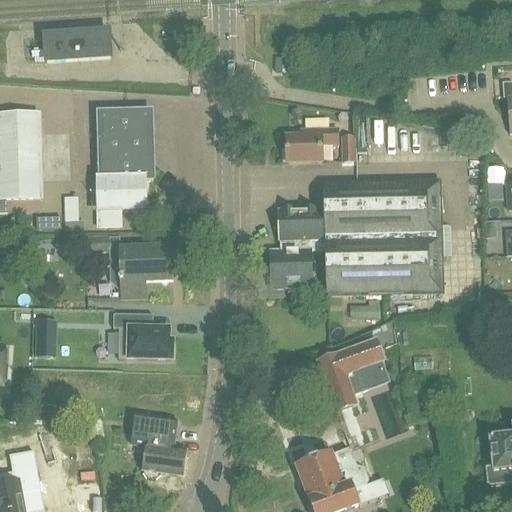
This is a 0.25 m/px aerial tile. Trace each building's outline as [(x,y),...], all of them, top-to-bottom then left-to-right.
[(112,62),(110,33),(42,38),(44,67),(112,62)] [(463,78),(454,79),(456,99),(465,98),(463,78)] [(511,84),(502,86),(503,102),(507,101),(509,137),(511,137),(511,84)] [(151,115),(140,115),(99,116),(100,182),(96,182),(97,198),(91,198),(91,210),(97,209),(98,230),(111,230),(111,214),(145,214),(144,183),(152,182),(151,115)] [(0,117),(0,215),(8,215),(7,202),(41,201),(39,116),(0,117)] [(356,118),(358,155),(367,154),(366,117),(356,118)] [(393,130),(382,130),(382,157),(393,157),(393,130)] [(339,147),(339,132),(302,133),(303,139),(286,140),(287,166),(323,165),(322,148),(339,147)] [(341,138),(342,164),(356,164),(356,137),(341,138)] [(451,228),(441,228),(439,185),(324,187),(324,211),(280,212),(280,243),(281,243),(282,253),(272,254),(272,291),(290,291),(290,293),(312,293),(312,273),(316,273),(316,263),(311,263),(310,255),(326,254),(327,299),(443,297),(441,260),(452,259),(451,228)] [(323,206),(321,188),(311,189),(313,207),(323,206)] [(64,199),(65,224),(80,224),(79,199),(64,199)] [(37,232),(61,231),(61,219),(36,220),(37,232)] [(170,252),(121,253),(120,239),(110,239),(110,237),(84,239),(84,255),(110,254),(110,284),(121,294),(121,303),(148,302),(147,285),(171,284),(170,252)] [(119,331),(118,361),(172,363),(173,344),(169,344),(169,332),(153,332),(153,318),(113,317),(113,331),(119,331)] [(35,326),(35,341),(46,341),(46,359),(56,359),(57,326),(35,326)] [(35,341),(35,359),(46,359),(46,341),(35,341)] [(359,420),(358,419),(362,417),(350,392),(367,385),(353,355),(346,358),(343,351),(319,362),(336,398),(335,398),(347,425),(359,420)] [(412,415),(451,410),(448,388),(443,388),(424,391),(423,383),(408,385),(412,415)] [(167,440),(169,422),(136,417),(131,446),(147,448),(142,479),(146,483),(155,485),(159,477),(182,480),(185,456),(171,454),(173,441),(167,440)] [(511,437),(490,441),(493,468),(485,469),(487,485),(491,488),(500,487),(510,486),(511,484),(511,437)] [(111,448),(94,450),(99,483),(115,481),(111,448)] [(446,452),(421,452),(422,483),(447,482),(446,452)] [(41,493),(34,454),(10,459),(13,476),(0,477),(0,511),(24,511),(21,496),(41,493)] [(336,469),(332,457),(297,470),(313,511),(348,511),(358,508),(353,495),(366,489),(369,482),(365,471),(359,468),(358,468),(355,461),(354,462),(336,469)]
